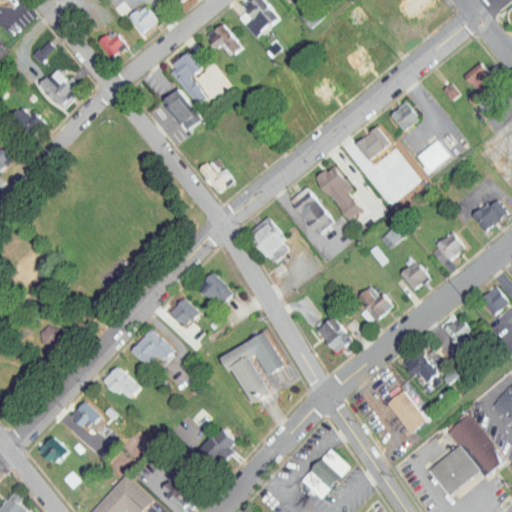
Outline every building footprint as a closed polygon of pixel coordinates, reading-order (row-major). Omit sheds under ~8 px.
[(147,16),(135,0),(134,0),(119,11),(131,28),(147,16)] [(267,13),(257,0),(235,0),(225,8),(243,31),(267,13)] [(342,21),(355,12),(346,0),(345,0),(334,9),(342,21)] [(387,0),(395,12),(414,0),(387,0)] [(232,42),(213,17),(197,30),(206,42),(214,36),(224,49),(232,42)] [(89,34),(100,52),(117,42),(106,24),(89,34)] [(44,41),(37,34),(22,50),(29,57),(44,41)] [(336,54),(348,71),(365,59),(353,42),(336,54)] [(191,63),(179,47),(159,63),(186,99),(196,91),(181,71),(191,63)] [(458,93),(465,100),(489,78),(469,57),(454,71),(467,84),(458,93)] [(50,100),(67,82),(47,62),(29,80),(50,100)] [(329,87),(316,71),(301,84),(313,99),(329,87)] [(433,83),(441,95),(449,88),(440,77),(433,83)] [(192,113),(167,84),(153,96),(178,124),(192,113)] [(380,107),(393,125),(410,113),(397,96),(380,107)] [(19,130),(34,116),(25,106),(20,111),(11,101),(0,110),(19,130)] [(345,139),(358,155),(380,138),(366,122),(345,139)] [(418,167),(440,150),(428,134),(405,151),(418,167)] [(214,162),(207,168),(198,157),(189,163),(207,185),(223,173),(214,162)] [(337,214),(351,204),(337,186),(341,182),(324,159),(306,172),(337,214)] [(323,215),(296,181),(280,194),(307,228),(323,215)] [(462,209),(475,226),(498,208),(488,194),(479,201),(477,198),(462,209)] [(238,227),(264,257),(280,244),(273,236),(277,233),(258,210),(238,227)] [(370,233),(379,243),(395,229),(385,219),(370,233)] [(455,245),(445,228),(420,242),(431,259),(455,245)] [(403,284),(418,272),(406,256),(390,267),(403,284)] [(190,282),(210,301),(224,287),(203,267),(190,282)] [(485,310),(500,296),(486,280),(471,294),(485,310)] [(383,300),(372,287),(369,290),(360,281),(348,291),(368,314),(383,300)] [(176,321),(190,306),(174,292),(161,307),(176,321)] [(434,325),(451,344),(458,338),(452,332),(461,323),(450,310),(434,325)] [(326,348),(342,335),(324,311),(307,324),(326,348)] [(337,354),(354,341),(335,317),(318,330),(337,354)] [(31,340),(49,339),(48,321),(30,322),(31,340)] [(136,361),(145,353),(150,359),(164,346),(142,324),(120,344),(136,361)] [(256,402),(274,392),(254,357),(259,355),(271,374),(287,365),(269,331),(224,356),(232,370),(237,367),(256,402)] [(416,376),(429,367),(418,350),(417,351),(412,344),(393,356),(403,371),(409,366),(416,376)] [(378,396),(401,429),(418,417),(395,385),(378,396)] [(511,416),(511,386),(494,405),(506,417),(509,413),(511,416)] [(90,411),(76,396),(61,409),(76,425),(90,411)] [(495,455),(458,409),(439,425),(476,471),(495,455)] [(228,438),(211,422),(191,442),(209,458),(228,438)] [(57,446),(43,431),(29,444),(42,459),(57,446)] [(439,490),(471,465),(451,439),(419,463),(439,490)] [(300,493),(305,487),(312,493),(342,461),(321,443),(292,475),(296,479),(291,485),(300,493)] [(312,498),(317,492),(324,499),(354,467),(334,448),(304,480),(308,484),(303,490),(312,498)] [(170,479),(163,472),(152,484),(177,508),(192,492),(174,475),(170,479)] [(129,511),(131,510),(133,511),(146,511),(157,501),(129,475),(95,511),(129,511)] [(9,496),(13,492),(5,484),(0,489),(0,511),(4,511),(9,507),(13,510),(18,505),(9,496)]
